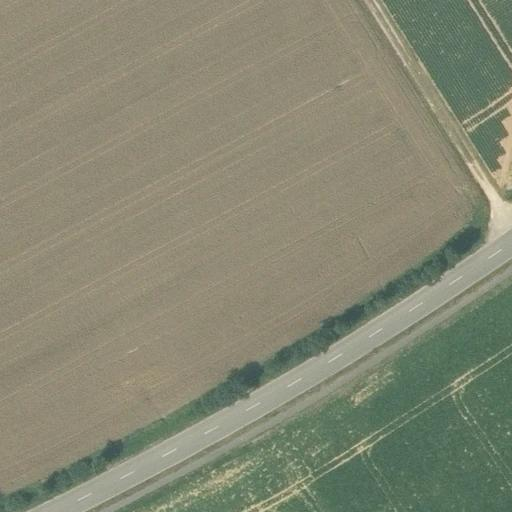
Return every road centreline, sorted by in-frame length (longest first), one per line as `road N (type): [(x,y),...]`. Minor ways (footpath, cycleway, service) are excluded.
road 1 (unclassified): [(511,248),(276,396),(53,511)]
road 2 (track): [(381,0),(511,232)]
